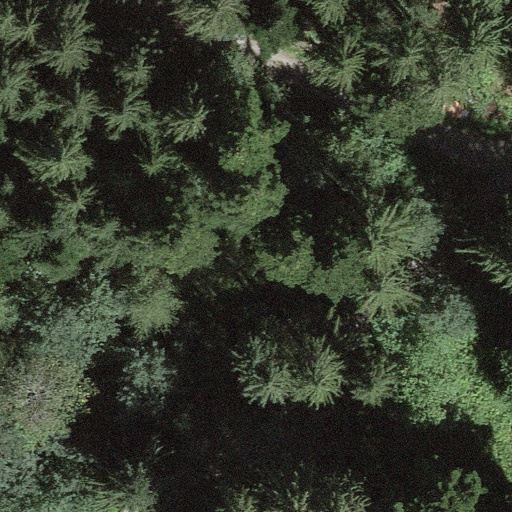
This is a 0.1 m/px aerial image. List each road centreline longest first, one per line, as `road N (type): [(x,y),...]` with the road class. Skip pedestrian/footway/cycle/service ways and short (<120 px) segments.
road 1 (track): [(156,511),(511,213)]
road 2 (track): [(511,165),(131,0)]
